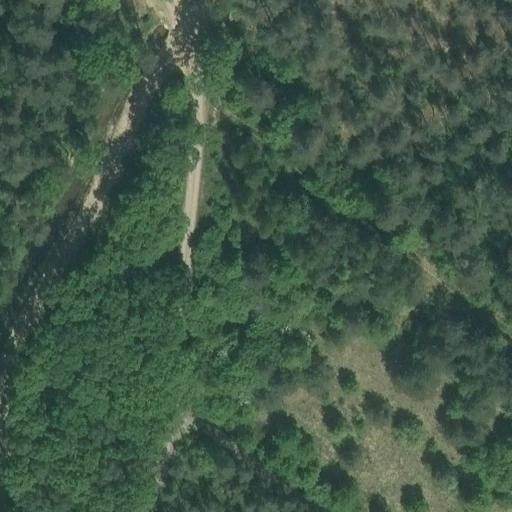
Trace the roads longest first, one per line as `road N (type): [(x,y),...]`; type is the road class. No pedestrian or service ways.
road 1 (track): [(195,87),(177,413),(144,511)]
road 2 (track): [(511,344),(460,368),(439,427),(374,511)]
road 3 (track): [(177,413),(295,511)]
